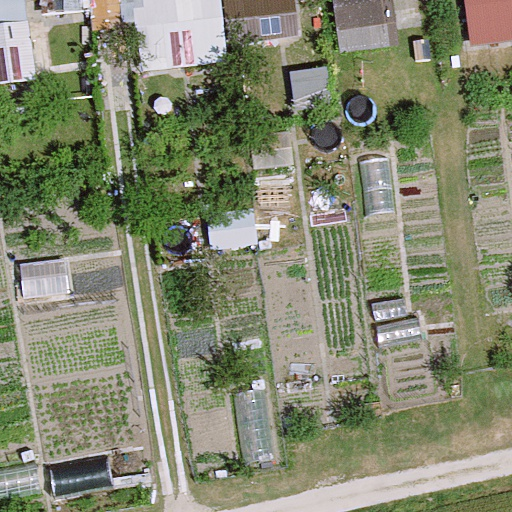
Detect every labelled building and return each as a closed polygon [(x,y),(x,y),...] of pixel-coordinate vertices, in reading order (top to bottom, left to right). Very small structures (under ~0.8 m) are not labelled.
[(0,0),(0,79),(35,78),(32,0),(0,0)] [(227,58),(225,0),(139,0),(141,60),(227,58)] [(301,0),(233,0),(235,35),(302,33),(301,0)] [(395,0),(337,0),(339,43),(396,42),(395,0)] [(511,0),(466,0),(469,41),(511,38),(511,0)]
